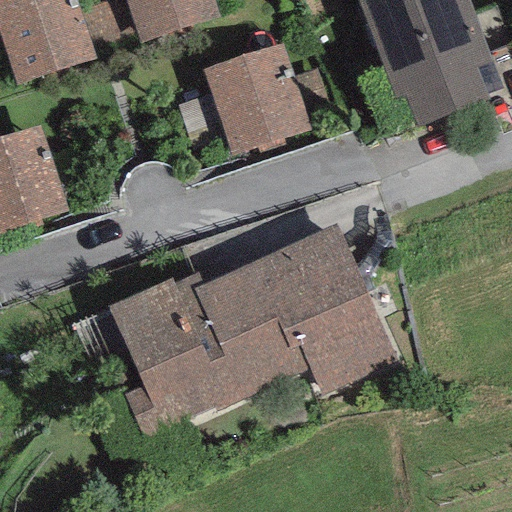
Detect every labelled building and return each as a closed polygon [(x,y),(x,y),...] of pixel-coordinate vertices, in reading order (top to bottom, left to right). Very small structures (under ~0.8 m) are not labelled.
[(74,0),(0,0),(0,38),(16,86),(95,59),(92,53),(79,12),(74,0)] [(124,0),(114,0),(79,12),(92,53),(137,38),(124,0)] [(212,0),(124,0),(137,38),(139,45),(218,19),(212,0)] [(468,0),(356,0),(396,100),(405,96),(416,124),(503,90),(468,0)] [(281,45),(202,71),(230,157),(256,148),(260,157),(286,147),(283,139),(310,130),(281,45)] [(0,234),(67,213),(39,126),(0,138),(0,234)] [(172,279),(106,308),(142,387),(124,396),(144,440),(213,409),(215,412),(308,370),(321,398),(398,363),(334,223),(202,282),(198,273),(174,284),(172,279)]
